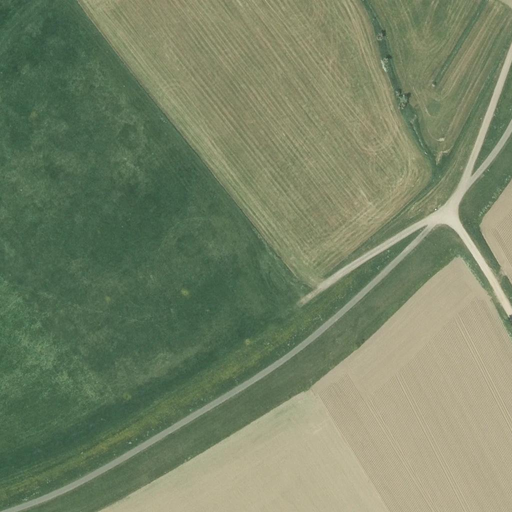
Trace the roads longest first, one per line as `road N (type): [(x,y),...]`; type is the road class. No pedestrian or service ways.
road 1 (track): [(306,294),(447,211)]
road 2 (unclassified): [(511,319),(447,211)]
